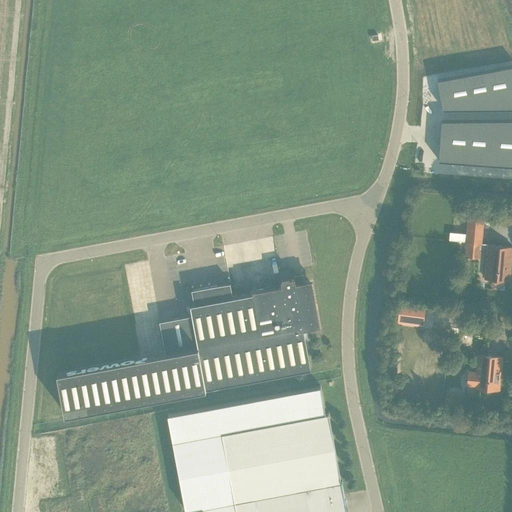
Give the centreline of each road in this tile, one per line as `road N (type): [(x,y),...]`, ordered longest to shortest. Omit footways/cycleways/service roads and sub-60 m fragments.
road 1 (unclassified): [(373,202),(43,261),(19,511)]
road 2 (unclassified): [(378,511),(347,329),(373,202)]
road 3 (unclassified): [(373,202),(402,106),(395,0)]
